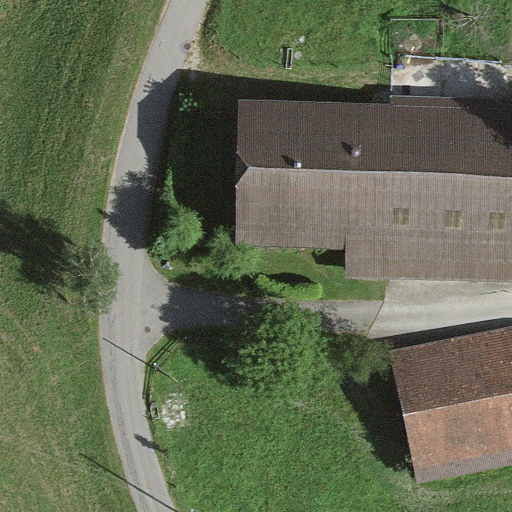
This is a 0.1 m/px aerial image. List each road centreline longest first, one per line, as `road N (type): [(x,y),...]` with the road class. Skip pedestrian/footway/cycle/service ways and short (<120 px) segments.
road 1 (unclassified): [(189,0),(140,154),(119,309),(123,375),(156,511)]
road 2 (track): [(511,311),(382,323),(119,309)]
